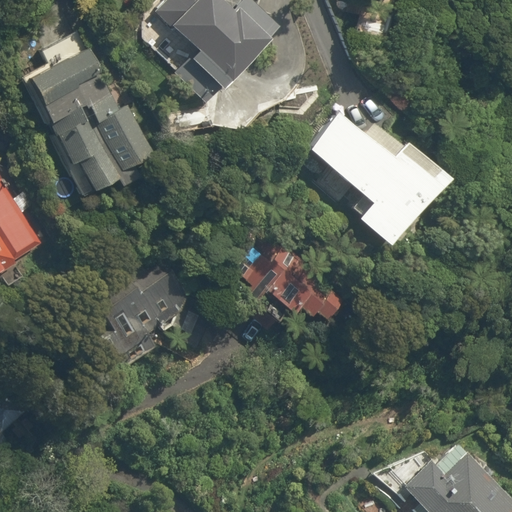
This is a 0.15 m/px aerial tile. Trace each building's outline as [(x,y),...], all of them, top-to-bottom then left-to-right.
[(180,55),(172,63),(200,92),(268,27),(242,0),(230,0),(219,11),(208,0),(160,0),(143,17),(180,55)] [(84,48),(9,88),(68,197),(143,156),(84,48)] [(355,134),(323,109),(288,152),(348,200),(328,225),(363,254),(431,169),(368,119),(355,134)] [(0,261),(29,243),(0,197),(0,261)] [(299,312),(312,324),(343,292),(272,224),(226,272),(284,327),(299,312)] [(181,300),(158,264),(121,287),(108,266),(65,293),(78,314),(39,339),(62,375),(94,355),(104,371),(143,347),(133,331),(181,300)] [(430,473),(416,459),(386,489),(409,511),(511,511),(511,506),(456,449),(430,473)]
